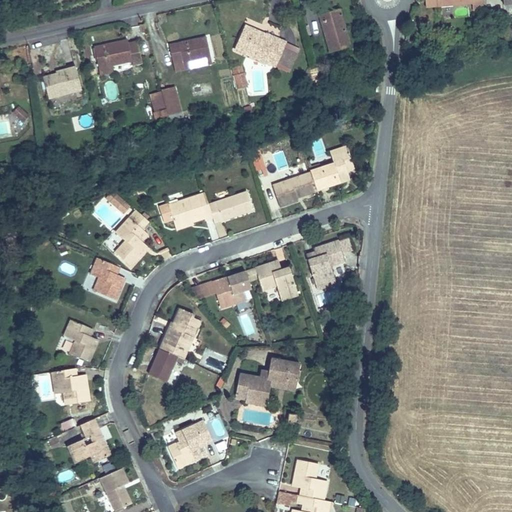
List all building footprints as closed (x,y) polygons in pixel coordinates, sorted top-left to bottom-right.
[(482,4),(481,0),(424,0),(425,10),(470,5),(482,4)] [(482,4),(470,5),(471,12),(483,11),(482,4)] [(457,6),(456,16),(468,17),(469,7),(457,6)] [(336,23),(320,26),(327,59),(352,53),(346,27),(341,28),(340,23),(348,20),(345,11),(334,14),(336,23)] [(318,17),(320,26),(336,23),(334,14),(318,17)] [(275,68),(285,48),(265,39),(266,36),(245,27),(236,49),(275,68)] [(174,48),(183,46),(186,59),(212,53),(207,32),(172,40),(174,48)] [(99,65),(130,58),(130,61),(142,58),(137,40),(126,43),(125,40),(94,48),(99,65)] [(49,97),(83,88),(76,64),(60,68),(59,73),(52,74),(51,71),(43,74),(49,97)] [(236,89),(244,87),(241,77),(234,78),(236,89)] [(108,102),(119,100),(116,82),(105,84),(108,102)] [(161,87),(167,112),(179,109),(173,84),(161,87)] [(22,123),(28,117),(19,106),(12,112),(22,123)] [(321,140),(312,142),(315,156),(325,153),(321,140)] [(343,170),(350,168),(355,167),(349,144),(332,149),(336,164),(323,168),(319,157),(310,160),(314,173),(318,187),(321,193),(330,190),(329,188),(346,183),(343,170)] [(259,178),(267,175),(262,160),(254,163),(259,178)] [(353,182),(350,168),(343,170),(346,183),(353,182)] [(318,187),(314,173),(275,185),(281,207),(300,201),(298,197),(297,193),(318,187)] [(144,186),(146,195),(154,193),(151,184),(144,186)] [(297,193),(298,197),(308,195),(309,198),(321,194),(321,193),(318,187),(297,193)] [(210,203),(215,217),(217,222),(254,209),(248,189),(210,203)] [(126,202),(113,190),(106,199),(119,210),(126,202)] [(210,203),(206,192),(171,204),(178,226),(206,217),(207,220),(215,217),(210,203)] [(126,202),(119,210),(124,215),(131,207),(126,202)] [(139,231),(148,222),(135,210),(113,235),(122,243),(112,253),(128,268),(144,252),(137,246),(145,236),(139,231)] [(350,250),(346,238),(336,241),(340,253),(350,250)] [(340,253),(336,241),(303,252),(314,286),(335,279),(331,268),(343,264),(340,253)] [(121,268),(100,257),(92,275),(101,280),(96,291),(116,301),(125,281),(117,276),(121,268)] [(280,259),(274,261),(278,273),(285,272),(280,259)] [(278,273),(274,261),(253,267),(260,288),(276,283),(280,297),(299,291),(292,270),(285,272),(278,273)] [(251,289),(246,270),(210,281),(213,291),(217,306),(235,302),(233,294),(251,289)] [(337,287),(335,279),(314,286),(317,294),(337,287)] [(213,291),(210,281),(201,282),(189,286),(196,296),(213,291)] [(172,327),(161,350),(181,358),(185,360),(203,322),(195,319),(196,316),(183,309),(174,327),(172,327)] [(246,336),(254,333),(249,316),(241,318),(246,336)] [(74,342),(68,354),(88,363),(97,344),(90,341),(95,332),(72,321),(65,337),(74,342)] [(181,358),(161,350),(150,375),(169,384),(181,358)] [(287,381),(291,366),(268,359),(264,373),(262,381),(254,379),(246,377),(241,396),(262,401),(265,390),(267,383),(281,386),(283,380),(287,381)] [(297,367),(291,366),(287,381),(293,383),(297,367)] [(75,368),(51,371),(54,391),(65,390),(67,404),(89,401),(86,380),(77,381),(75,368)] [(262,381),(264,373),(256,371),(254,379),(262,381)] [(241,396),(246,377),(235,374),(230,394),(241,396)] [(265,390),(284,395),(287,381),(283,380),(281,386),(267,383),(265,390)] [(287,381),(284,395),(289,397),(293,383),(287,381)] [(260,409),(262,401),(241,396),(239,404),(260,409)] [(289,427),(291,419),(283,417),(281,425),(289,427)] [(91,420),(77,426),(80,433),(94,426),(91,420)] [(173,467),(203,454),(198,442),(208,438),(200,420),(170,433),(174,441),(164,446),(173,467)] [(59,424),(62,433),(72,430),(70,421),(59,424)] [(94,426),(80,433),(82,437),(85,436),(87,443),(80,446),(77,440),(64,445),(71,463),(87,456),(95,453),(98,460),(107,456),(94,426)] [(50,449),(60,445),(56,436),(47,440),(50,449)] [(95,453),(87,456),(90,463),(98,460),(95,453)] [(302,498),(324,502),(328,484),(314,480),(317,465),(297,461),(293,481),(306,484),(304,490),(302,498)] [(110,462),(101,468),(105,475),(114,469),(110,462)] [(120,469),(100,478),(115,511),(130,505),(122,486),(127,484),(120,469)] [(291,486),(304,490),(306,484),(293,481),(291,486)] [(294,504),(295,496),(276,492),(274,505),(285,507),(286,502),(294,504)] [(324,511),(327,503),(324,502),(302,498),(295,496),(294,504),(299,505),(298,511),(324,511)]
